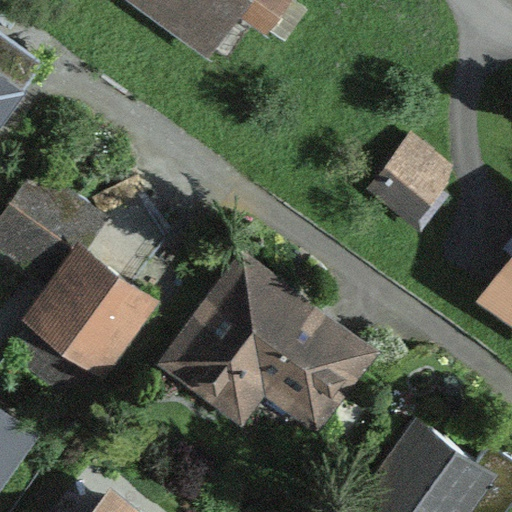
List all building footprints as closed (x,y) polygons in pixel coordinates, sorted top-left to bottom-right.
[(135,0),(205,51),(236,9),(264,30),(268,24),(284,36),(307,5),(301,0),(135,0)] [(0,111),(41,53),(0,23),(0,111)] [(450,188),(442,182),(447,176),(452,160),(410,126),(365,183),(420,226),(450,188)] [(77,229),(88,238),(111,207),(39,155),(0,208),(0,245),(42,276),(77,229)] [(88,238),(77,229),(42,276),(19,308),(27,314),(4,345),(73,395),(96,364),(102,368),(159,289),(88,238)] [(511,231),(473,286),(511,313),(511,231)] [(380,338),(241,238),(156,356),(242,418),(265,387),(317,424),(380,338)] [(0,480),(40,424),(0,396),(0,480)] [(472,511),(498,511),(511,493),(511,450),(490,434),(477,453),(415,407),(337,511),(465,511),(468,509),(472,511)] [(152,511),(108,476),(78,511),(152,511)]
